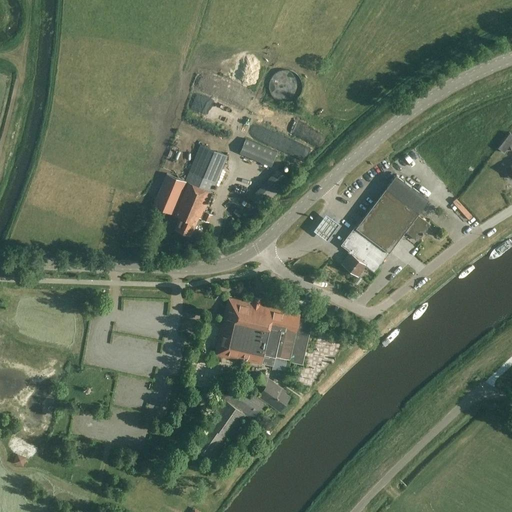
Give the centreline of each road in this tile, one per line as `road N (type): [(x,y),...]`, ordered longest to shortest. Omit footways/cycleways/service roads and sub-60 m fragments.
road 1 (tertiary): [(259,246),(415,108),(511,60)]
road 2 (residential): [(259,246),(289,277),(372,311),(511,209)]
road 3 (track): [(373,310),(379,333),(299,408),(214,511)]
road 4 (tertiary): [(0,261),(197,269),(259,246)]
road 5 (residential): [(358,511),(484,389),(511,401)]
road 6 (track): [(0,49),(15,48),(30,29),(0,171)]
